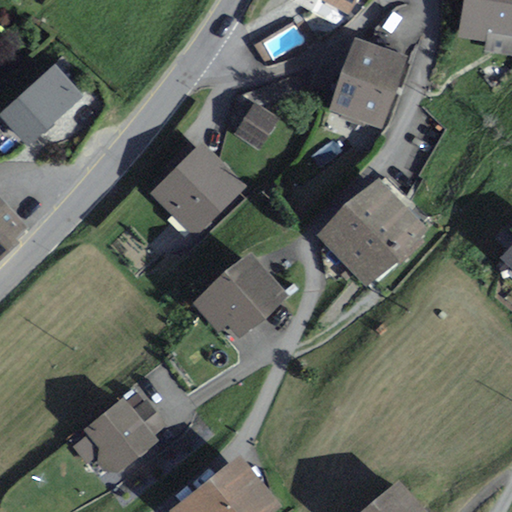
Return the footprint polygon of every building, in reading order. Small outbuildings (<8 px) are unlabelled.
[(353,0),(329,0),(348,10),(353,0)] [(511,0),(467,0),(462,34),(489,38),(487,49),(511,52),(511,50),(511,0)] [(403,59),(357,42),(334,105),(380,121),(403,59)] [(29,137),(78,96),(55,70),(7,111),(29,137)] [(276,121),(253,106),(233,134),(257,149),(276,121)] [(245,193),(198,146),(151,192),(198,239),(245,193)] [(423,229),(381,182),(325,232),(367,279),(423,229)] [(0,249),(25,226),(0,199),(0,249)] [(283,294),(251,258),(199,302),(220,326),(229,318),(240,331),(283,294)] [(132,409),(126,401),(91,426),(95,432),(78,444),(89,459),(97,453),(109,470),(152,439),(148,435),(162,426),(143,401),(132,409)] [(269,511),(278,505),(240,459),(175,511),(176,511),(269,511)] [(423,511),(400,484),(366,511),(423,511)]
